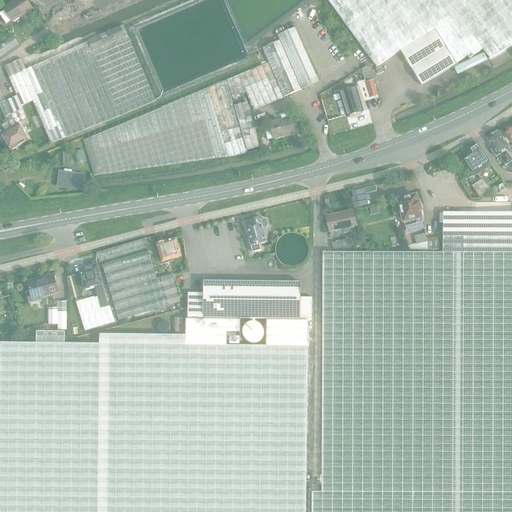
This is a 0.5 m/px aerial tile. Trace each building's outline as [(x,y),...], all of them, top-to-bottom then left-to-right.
[(11,21),(12,22),(32,9),(25,0),(17,0),(4,9),(4,10),(0,13),(0,14),(6,24),(11,21)] [(456,65),(467,56),(470,59),(482,49),(490,58),(511,45),(511,0),(326,0),(376,67),(400,50),(402,53),(436,30),(456,65)] [(88,41),(89,42),(93,53),(128,38),(123,26),(88,41)] [(284,98),(301,90),(319,82),(295,28),(277,36),(280,41),(262,49),(268,64),(284,98)] [(402,53),(422,85),(456,65),(436,30),(402,53)] [(0,59),(19,46),(12,35),(0,43),(0,59)] [(6,102),(0,104),(8,122),(10,129),(19,124),(22,128),(29,125),(30,125),(22,106),(33,101),(51,145),(127,115),(157,102),(128,38),(93,53),(89,42),(26,70),(9,78),(17,97),(6,102)] [(4,67),(9,78),(26,70),(22,60),(4,67)] [(268,64),(84,141),(94,176),(248,154),(246,151),(260,147),(247,103),(234,106),(232,99),(246,93),(254,111),(284,99),(284,98),(268,64)] [(370,98),(377,96),(370,72),(363,74),(370,98)] [(361,97),(360,93),(359,88),(356,89),(355,88),(339,93),(346,117),(350,116),(351,119),(360,116),(359,113),(363,112),(358,98),(361,97)] [(270,130),(265,131),(268,140),(273,139),(273,140),(299,132),(294,117),(286,119),(285,115),(280,116),(281,121),(269,124),(270,130)] [(8,122),(2,126),(6,132),(10,129),(8,122)] [(22,128),(19,124),(10,129),(6,132),(1,134),(7,144),(6,147),(8,150),(11,150),(11,151),(29,140),(22,128)] [(505,166),(511,160),(505,150),(509,148),(498,132),(497,132),(496,131),(494,131),(492,133),(492,135),(492,136),(487,139),(493,148),(491,150),(496,157),(499,155),(500,157),(500,158),(505,166)] [(475,176),(492,164),(478,145),(470,150),(472,154),(464,160),(475,176)] [(83,150),(74,153),(78,164),(86,162),(83,150)] [(68,166),(67,154),(60,154),(60,166),(68,166)] [(84,176),(72,174),(72,171),(64,169),(64,173),(60,173),(58,187),(82,190),(84,176)] [(491,192),(482,180),(472,186),(479,196),(491,192)] [(353,197),(352,197),(354,209),(369,206),(367,201),(366,195),(366,194),(377,192),(376,186),(352,191),(353,197)] [(405,227),(422,223),(419,212),(421,212),(419,203),(418,203),(416,196),(407,199),(405,197),(401,198),(400,200),(399,201),(402,213),(400,214),(399,216),(399,219),(402,221),(404,221),(405,227)] [(369,209),(372,219),(389,215),(386,205),(369,209)] [(350,227),(356,226),(353,211),(326,217),(329,232),(343,229),(344,233),(351,232),(350,227)] [(443,213),(439,213),(439,223),(444,223),(444,237),(511,236),(511,213),(443,213)] [(268,225),(267,221),(265,219),(261,220),(258,218),(253,219),(252,222),(244,224),(250,247),(251,247),(253,253),(261,251),(259,244),(267,242),(264,229),(266,228),(268,225)] [(415,237),(416,244),(427,242),(426,238),(425,234),(415,237)] [(511,511),(511,236),(444,237),(444,254),(333,253),(323,253),(322,492),(311,492),(311,511),(511,511)] [(427,242),(416,244),(407,246),(408,250),(427,250),(439,249),(438,237),(426,238),(427,242)] [(147,249),(144,239),(96,253),(99,263),(147,249)] [(173,259),(181,256),(175,239),(166,242),(165,241),(162,239),(158,240),(157,244),(163,264),(173,261),(173,259)] [(302,253),(301,248),(298,243),(295,241),(290,239),(285,240),(280,242),(277,247),(276,252),(277,257),(279,262),(283,265),(288,266),(294,265),(298,262),(301,258),(302,253)] [(351,246),(349,240),(332,243),(334,250),(351,246)] [(180,303),(172,275),(156,279),(148,252),(102,265),(119,321),(180,303)] [(95,287),(98,297),(101,309),(109,307),(98,265),(97,265),(80,270),(85,289),(95,287)] [(38,279),(28,282),(30,292),(27,293),(29,303),(39,301),(38,298),(58,293),(54,277),(45,279),(45,280),(38,282),(38,279)] [(299,321),(299,320),(300,320),(301,284),(204,283),(204,293),(204,320),(240,320),(266,320),(299,321)] [(0,299),(9,297),(6,284),(0,285),(0,299)] [(204,293),(187,293),(187,319),(187,338),(101,336),(101,346),(66,346),(66,334),(37,334),(37,345),(0,344),(0,511),(305,511),(308,321),(299,321),(266,320),(266,346),(240,346),(240,320),(204,320),(204,293)] [(110,306),(109,307),(101,309),(98,297),(95,298),(94,297),(76,302),(85,331),(115,322),(110,306)] [(58,308),(48,308),(49,325),(58,325),(58,312),(58,308)] [(66,330),(65,312),(58,312),(58,325),(58,330),(66,330)]
